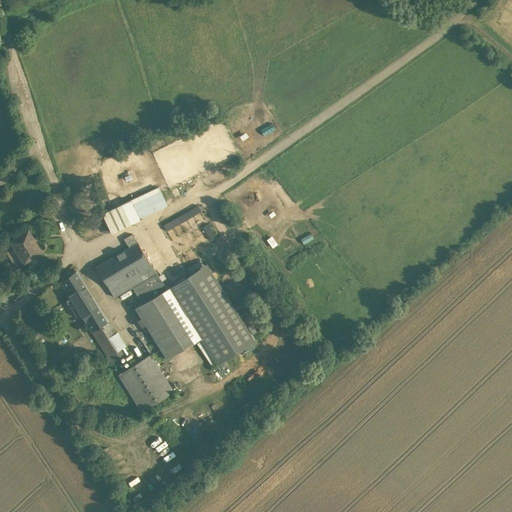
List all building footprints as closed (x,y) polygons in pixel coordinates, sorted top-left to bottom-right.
[(130,200),(132,204),(159,191),(157,186),(130,200)] [(132,204),(139,219),(167,205),(159,191),(132,204)] [(132,204),(130,200),(121,204),(131,223),(139,219),(132,204)] [(121,204),(103,213),(113,232),(131,223),(121,204)] [(113,232),(103,213),(98,216),(108,234),(113,232)] [(41,250),(28,229),(11,240),(28,268),(39,261),(35,254),(41,250)] [(132,234),(124,239),(129,247),(137,242),(132,234)] [(151,263),(137,242),(129,247),(124,250),(137,271),(151,263)] [(124,250),(96,267),(109,288),(137,271),(124,250)] [(137,271),(109,288),(114,297),(132,286),(156,272),(151,263),(137,271)] [(99,306),(77,271),(61,281),(82,316),(99,306)] [(156,272),(132,286),(142,303),(167,288),(156,272)] [(201,338),(169,287),(167,288),(142,303),(135,307),(141,317),(145,324),(167,358),(201,338)] [(99,306),(82,316),(91,330),(108,320),(99,306)] [(141,317),(137,320),(141,326),(145,324),(141,317)] [(108,320),(91,330),(99,343),(112,335),(116,333),(108,320)] [(112,335),(99,343),(112,363),(123,353),(112,335)] [(150,354),(118,374),(141,411),(173,391),(150,354)]
